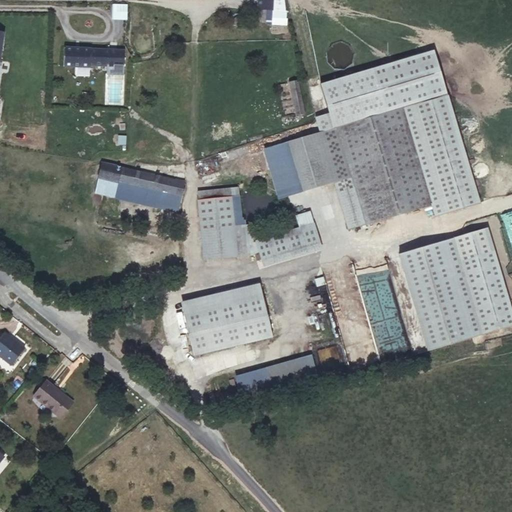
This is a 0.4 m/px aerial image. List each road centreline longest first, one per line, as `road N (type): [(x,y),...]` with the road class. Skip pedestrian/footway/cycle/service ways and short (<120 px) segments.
road 1 (residential): [(56,317),(222,455),(272,511)]
road 2 (track): [(35,511),(149,395)]
